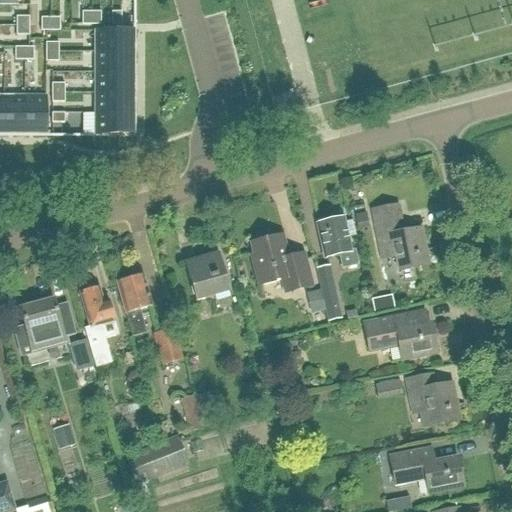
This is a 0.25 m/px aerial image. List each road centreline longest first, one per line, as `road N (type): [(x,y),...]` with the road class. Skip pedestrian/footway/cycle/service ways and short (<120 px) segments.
road 1 (residential): [(511,486),(439,122)]
road 2 (unclassified): [(203,186),(439,122)]
road 3 (unclassified): [(0,242),(203,186)]
road 4 (residential): [(187,0),(209,84),(203,186)]
